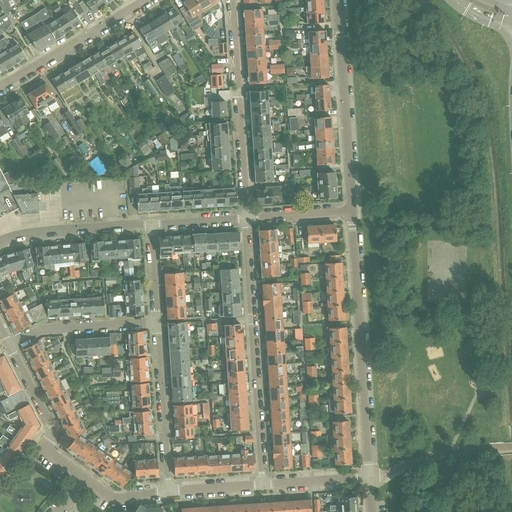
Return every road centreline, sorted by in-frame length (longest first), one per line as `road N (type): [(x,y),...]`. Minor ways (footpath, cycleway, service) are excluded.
road 1 (residential): [(371,477),(350,211)]
road 2 (residential): [(263,484),(247,218)]
road 3 (residential): [(231,0),(247,218)]
road 4 (residential): [(350,211),(336,0)]
road 5 (residential): [(155,322),(167,490)]
road 6 (residential): [(0,86),(144,0)]
road 7 (residential): [(8,345),(51,425),(50,451),(82,476)]
road 8 (residential): [(8,345),(39,329),(155,322)]
road 9 (residential): [(148,224),(29,232),(0,243)]
